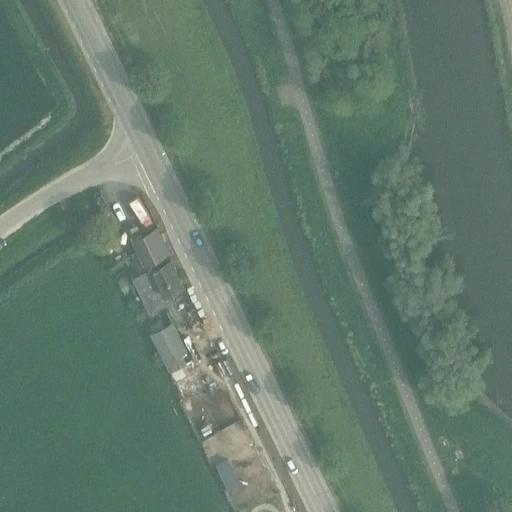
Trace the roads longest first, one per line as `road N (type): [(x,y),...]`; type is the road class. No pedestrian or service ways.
road 1 (tertiary): [(322,511),(147,149)]
road 2 (unclassified): [(0,227),(147,149)]
road 3 (tertiary): [(147,149),(73,0)]
